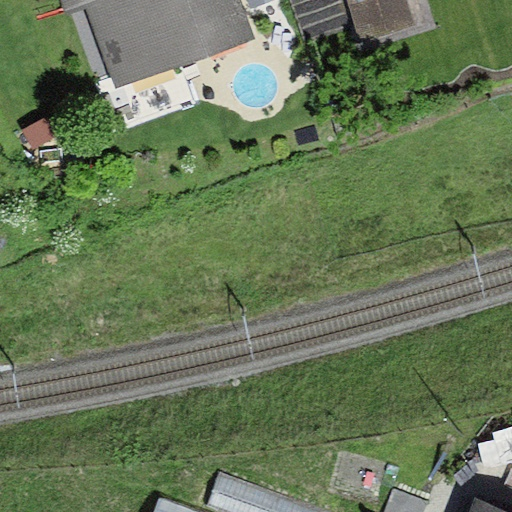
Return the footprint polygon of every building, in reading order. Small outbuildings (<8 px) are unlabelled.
[(241,0),(61,0),(67,16),(88,8),(118,94),(258,45),(241,0)] [(347,0),(362,49),(416,32),(406,0),(347,0)] [(511,429),(492,434),(494,442),(479,446),(485,471),(511,464),(511,429)] [(330,511),(220,472),(207,508),(218,511),(330,511)] [(393,489),(384,511),(424,511),(428,502),(393,489)] [(194,511),(162,499),(157,511),(194,511)] [(506,511),(476,501),(472,511),(506,511)]
